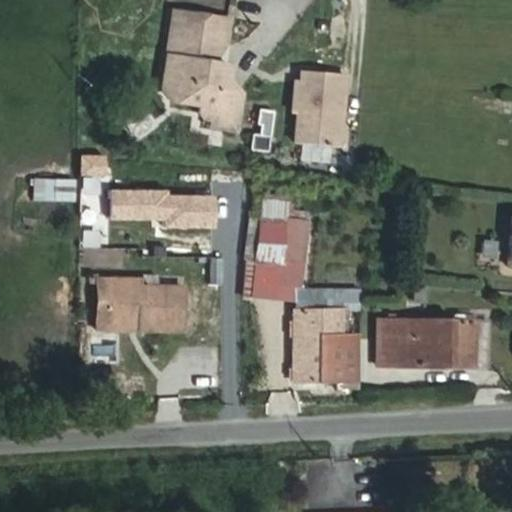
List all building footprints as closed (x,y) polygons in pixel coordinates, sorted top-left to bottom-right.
[(242,94),(228,82),(231,66),(214,63),(206,62),(210,42),(227,45),(231,20),(172,11),(168,35),(188,38),(185,58),(165,55),(160,87),(168,98),(203,104),(201,111),(205,117),(214,118),(213,126),(236,130),(242,94)] [(185,58),(188,38),(168,35),(165,55),(185,58)] [(214,63),(227,45),(210,42),(206,62),(214,63)] [(340,117),(343,74),(300,70),(299,81),(294,80),(292,113),(296,113),(294,143),(337,147),(339,129),(334,128),(335,116),(340,117)] [(266,151),(268,135),(250,134),(248,149),(266,151)] [(74,179),(30,178),(30,200),(73,201),(74,179)] [(301,261),(306,219),(284,216),(286,202),(259,199),(255,239),(243,238),(240,259),(227,257),(222,291),(261,295),(266,261),(279,262),(280,258),(301,261)] [(101,325),(101,278),(94,278),(94,330),(137,330),(137,325),(101,325)] [(181,331),(181,286),(141,286),(141,279),(101,278),(101,325),(137,325),(137,330),(181,331)] [(422,302),(424,287),(411,286),(410,301),(422,302)] [(354,311),(354,291),(293,290),(292,310),(338,311),(354,311)] [(354,379),(354,335),(338,335),(338,311),(292,310),(292,381),(354,379)] [(473,366),(473,320),(378,320),(378,350),(393,350),(393,365),(473,366)] [(486,366),(486,320),(473,320),(473,366),(486,366)] [(393,365),(393,350),(378,350),(378,365),(393,365)]
